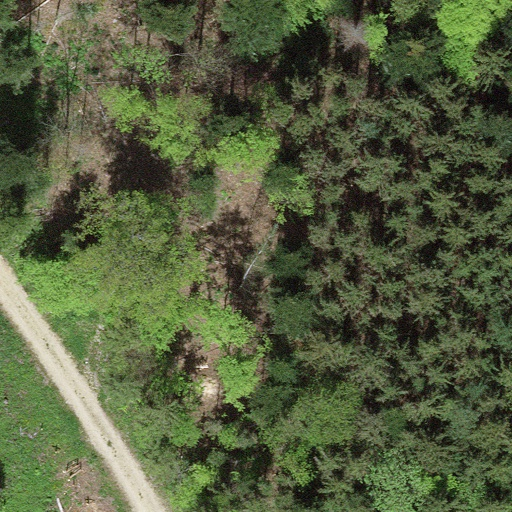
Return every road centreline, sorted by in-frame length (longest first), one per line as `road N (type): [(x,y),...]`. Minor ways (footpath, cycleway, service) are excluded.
road 1 (track): [(75,395),(127,247),(290,0)]
road 2 (track): [(142,511),(58,367),(0,287)]
